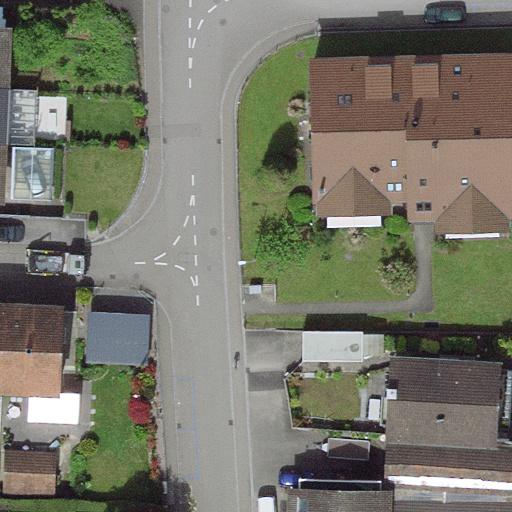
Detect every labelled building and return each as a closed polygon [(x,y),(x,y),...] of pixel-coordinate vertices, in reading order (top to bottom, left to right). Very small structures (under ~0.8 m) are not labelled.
[(0,205),(5,205),(8,141),(10,90),(12,29),(0,28),(0,205)] [(511,51),(308,57),(312,204),(317,204),(317,215),(390,214),(390,201),(409,201),(410,219),(435,218),(435,235),(509,233),(509,218),(511,218),(511,51)] [(37,91),(10,90),(8,141),(34,142),(37,91)] [(54,149),(13,147),(11,198),(52,200),(54,149)] [(64,306),(0,303),(0,394),(29,395),(28,422),(79,424),(80,392),(61,392),(64,306)] [(150,314),(88,312),(86,362),(148,365),(150,314)] [(362,330),(302,331),(303,361),(362,361),(362,330)] [(500,362),(389,356),(386,444),(497,449),(500,362)] [(511,449),(497,449),(386,444),(384,490),(391,490),(511,493),(511,449)] [(56,450),(5,448),(3,492),(55,494),(56,450)] [(384,490),(288,488),(287,511),(390,511),(391,490),(384,490)] [(511,511),(511,493),(391,490),(390,511),(511,511)]
